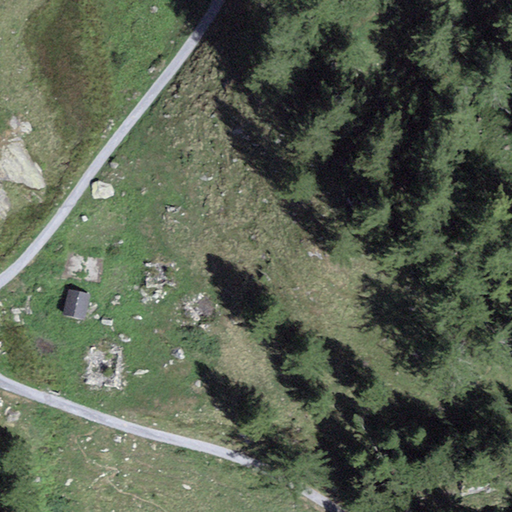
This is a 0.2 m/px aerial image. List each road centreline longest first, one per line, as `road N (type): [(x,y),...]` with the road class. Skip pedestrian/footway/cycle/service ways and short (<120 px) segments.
road 1 (track): [(339,511),(253,464),(0,382)]
road 2 (track): [(0,281),(77,193),(218,0)]
